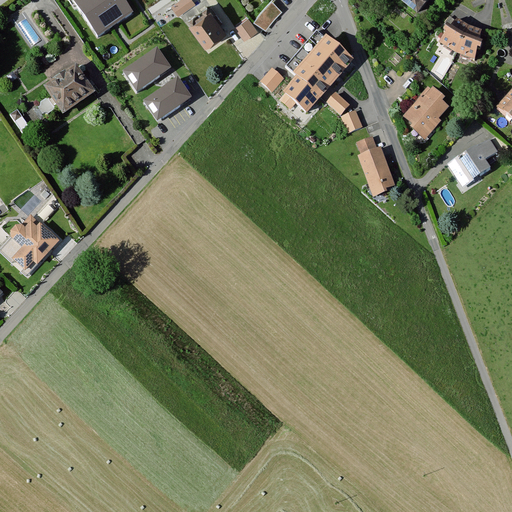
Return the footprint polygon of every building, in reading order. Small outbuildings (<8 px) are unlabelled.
[(132,13),(122,0),(73,0),(72,1),(97,37),(132,13)] [(178,13),(195,1),(194,0),(176,0),(171,3),(178,13)] [(395,0),(394,2),(417,19),(431,0),(395,0)] [(282,11),(272,1),(263,10),(254,21),(266,30),(273,20),(282,11)] [(229,31),(213,9),(192,24),(208,46),(229,31)] [(248,15),(234,25),(244,39),(258,29),(248,15)] [(469,24),(457,18),(439,41),(456,52),(469,24)] [(482,29),(469,24),(456,52),(475,59),(482,29)] [(295,73),(323,34),(316,29),(287,68),(295,73)] [(355,65),(329,41),(282,93),(308,116),(355,65)] [(158,50),(124,73),(139,96),(173,72),(158,50)] [(273,67),(260,80),(272,91),(284,77),(273,67)] [(77,69),(45,91),(65,120),(97,98),(77,69)] [(179,80),(144,103),(157,123),(192,100),(179,80)] [(427,91),(404,119),(414,128),(411,132),(425,144),(441,124),(438,123),(449,109),(427,91)] [(340,116),(349,106),(336,95),(327,105),(340,116)] [(511,126),(511,95),(497,114),(511,126)] [(357,111),(342,117),(349,134),(364,128),(357,111)] [(374,138),(357,145),(362,158),(359,160),(373,200),(388,195),(387,191),(396,188),(382,149),(379,150),(374,138)] [(490,140),(448,167),(464,190),(491,172),(486,164),(500,155),(490,140)] [(45,202),(37,213),(45,219),(54,208),(45,202)] [(33,219),(0,251),(0,253),(26,278),(59,244),(33,219)]
